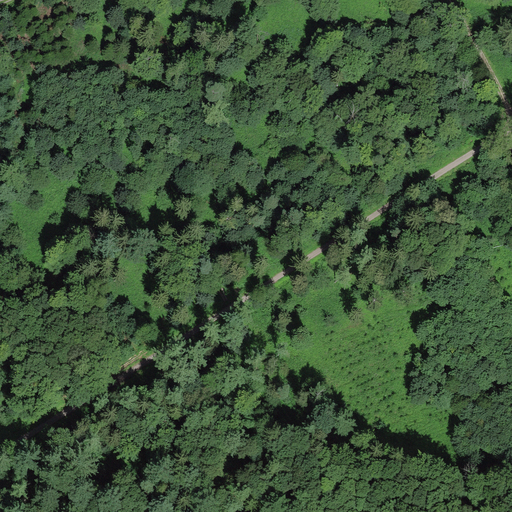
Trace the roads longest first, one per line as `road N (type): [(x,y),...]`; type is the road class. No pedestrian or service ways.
road 1 (track): [(511,126),(0,451)]
road 2 (track): [(450,0),(511,108)]
